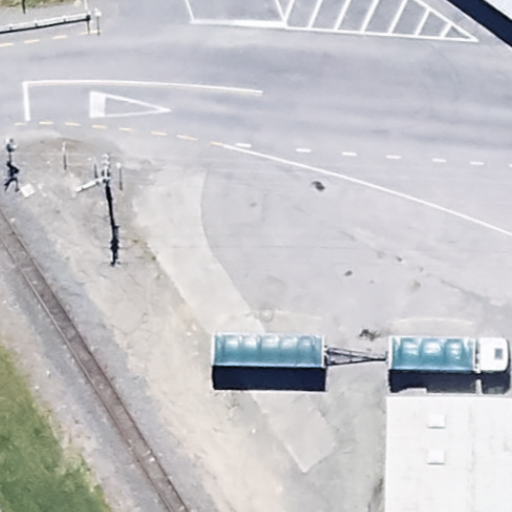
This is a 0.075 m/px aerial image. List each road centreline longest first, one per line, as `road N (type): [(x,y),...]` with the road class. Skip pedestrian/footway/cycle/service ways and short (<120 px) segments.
road 1 (tertiary): [(511,116),(209,88)]
road 2 (tertiary): [(209,88),(102,81),(0,87)]
